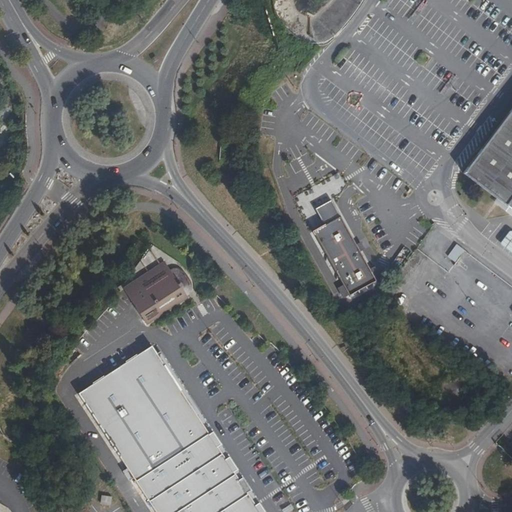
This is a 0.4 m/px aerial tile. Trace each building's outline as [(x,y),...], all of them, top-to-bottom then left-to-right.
[(511,112),(465,173),(511,208),(511,112)] [(324,225),(313,231),(348,297),(376,282),(332,199),(315,208),(324,225)] [(473,238),(465,231),(456,243),(464,250),(473,238)] [(165,262),(123,289),(146,324),(187,297),(185,293),(186,293),(187,292),(188,291),(188,290),(189,289),(189,287),(189,286),(189,285),(189,284),(189,283),(188,282),(188,281),(184,275),(184,274),(182,273),(181,272),(180,271),(178,271),(176,270),(175,271),(173,271),(171,272),(165,262)] [(260,511),(151,345),(77,393),(154,511),(260,511)]
